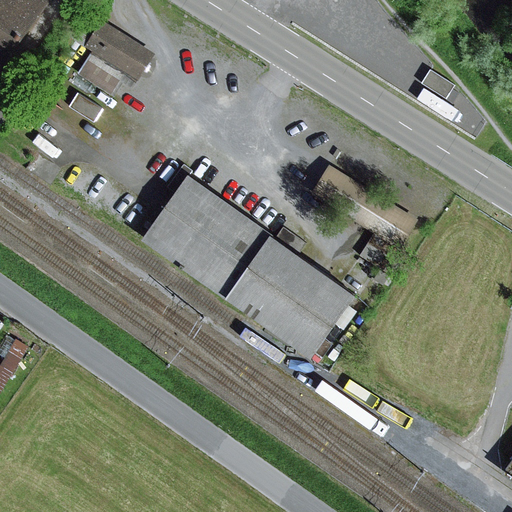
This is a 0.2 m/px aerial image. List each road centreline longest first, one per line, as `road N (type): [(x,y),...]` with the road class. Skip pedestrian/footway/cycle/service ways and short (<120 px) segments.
road 1 (unclassified): [(0,291),(309,511)]
road 2 (primary): [(206,0),(511,192)]
